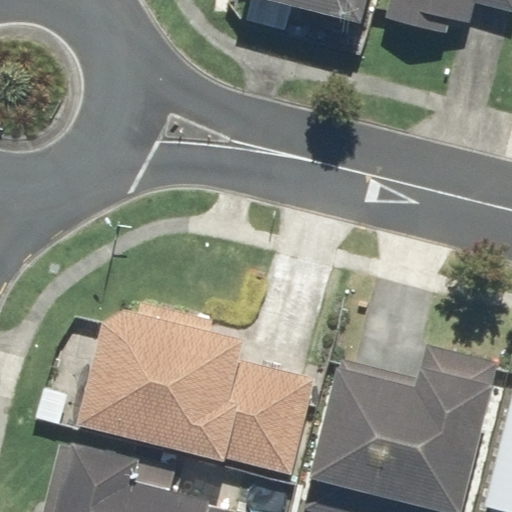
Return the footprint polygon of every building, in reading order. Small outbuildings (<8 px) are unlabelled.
[(274,0),(358,21),(363,0),(274,0)] [(511,0),(384,0),(381,15),(446,32),(450,18),(468,23),(473,2),(511,11),(511,0)] [(137,300),(96,321),(73,424),(293,474),(315,375),(238,358),(242,341),(209,334),(213,317),(137,300)] [(415,376),(338,357),(300,510),(309,511),(462,511),(501,361),(424,342),(415,376)] [(511,511),(511,384),(477,511),(511,511)] [(203,511),(207,495),(124,477),(130,453),(65,439),(49,511),(203,511)]
